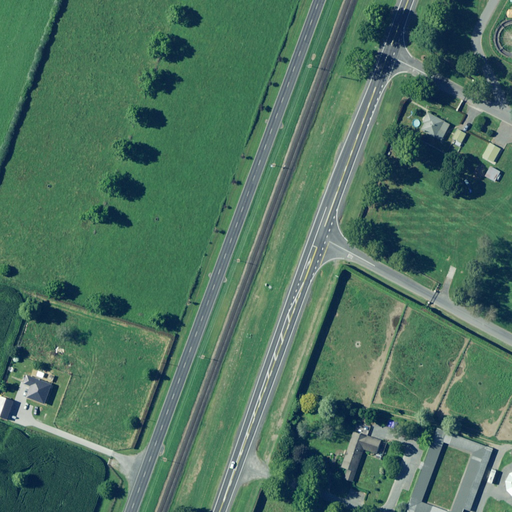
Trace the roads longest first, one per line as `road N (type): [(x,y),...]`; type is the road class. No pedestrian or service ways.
road 1 (secondary): [(130,511),(319,0)]
road 2 (primary): [(221,511),(408,0)]
